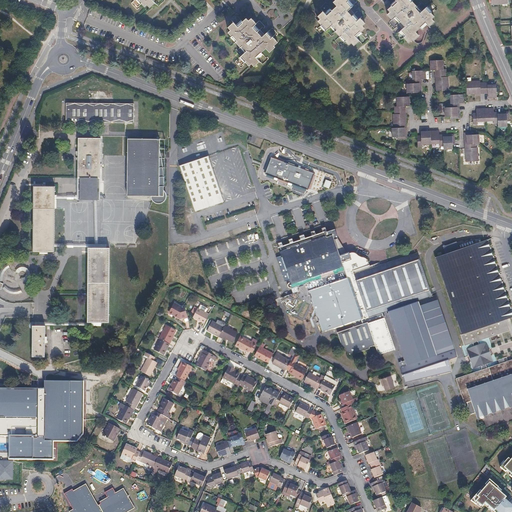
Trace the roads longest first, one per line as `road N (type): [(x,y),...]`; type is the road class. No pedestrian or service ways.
road 1 (residential): [(355,473),(327,406),(184,332),(134,428),(137,439),(206,467),(252,451),(327,481)]
road 2 (secondary): [(511,224),(73,59)]
road 3 (secondary): [(54,64),(38,80),(0,174)]
